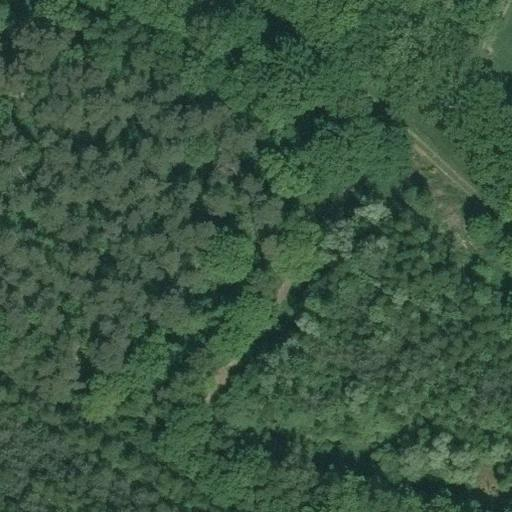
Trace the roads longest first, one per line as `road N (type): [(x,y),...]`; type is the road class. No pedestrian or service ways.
road 1 (track): [(511,229),(313,53),(223,0)]
road 2 (unclassified): [(511,132),(452,68),(370,0)]
